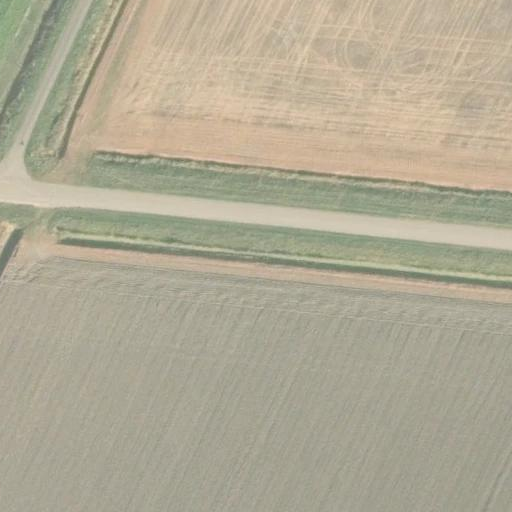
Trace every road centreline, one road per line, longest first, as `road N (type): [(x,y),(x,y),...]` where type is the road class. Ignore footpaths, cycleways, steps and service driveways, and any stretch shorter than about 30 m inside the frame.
road 1 (unclassified): [(511,242),(0,188)]
road 2 (unclassified): [(0,187),(87,0)]
